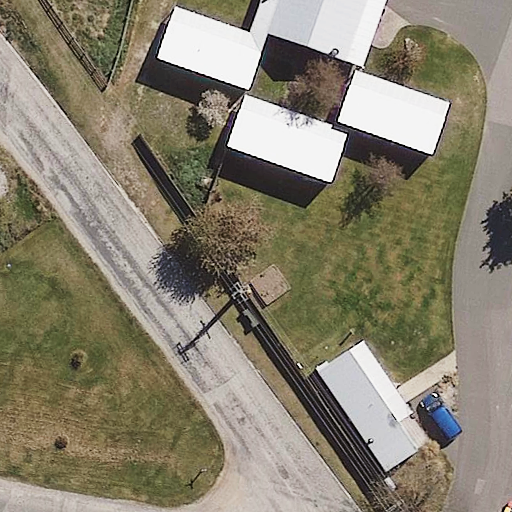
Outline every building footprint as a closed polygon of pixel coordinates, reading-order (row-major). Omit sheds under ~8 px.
[(309,0),(300,27),(393,59),(414,0),(309,0)] [(293,39),(211,11),(194,59),(276,88),(293,39)] [(486,92),(393,59),(373,117),(466,149),(486,92)] [(381,140),(271,101),(251,158),(361,196),(381,140)] [(365,335),(315,366),(383,475),(433,444),(365,335)]
